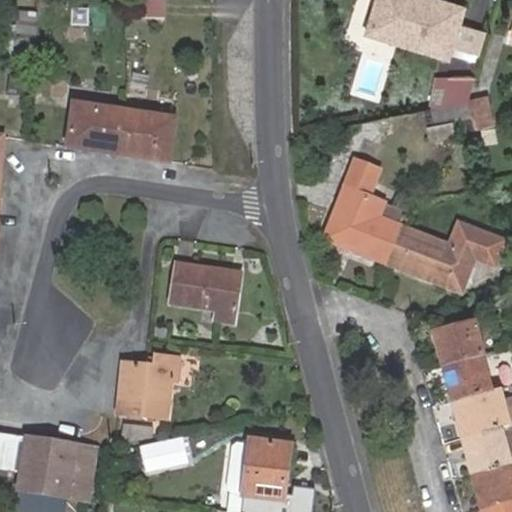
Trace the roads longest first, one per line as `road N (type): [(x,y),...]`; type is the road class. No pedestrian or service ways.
road 1 (residential): [(280,206),(356,511)]
road 2 (residential): [(40,285),(68,202),(94,184),(280,206)]
road 3 (residential): [(270,0),(280,206)]
